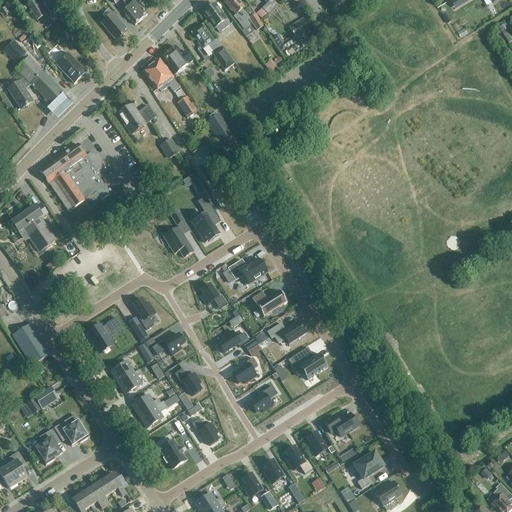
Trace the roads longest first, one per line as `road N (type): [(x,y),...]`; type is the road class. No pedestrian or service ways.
road 1 (residential): [(163,289),(257,230),(349,385)]
road 2 (primary): [(0,191),(119,70)]
road 3 (residential): [(349,385),(422,499)]
road 4 (residential): [(163,289),(143,279),(50,337)]
road 5 (residential): [(118,444),(50,337)]
road 6 (residential): [(13,511),(118,444)]
